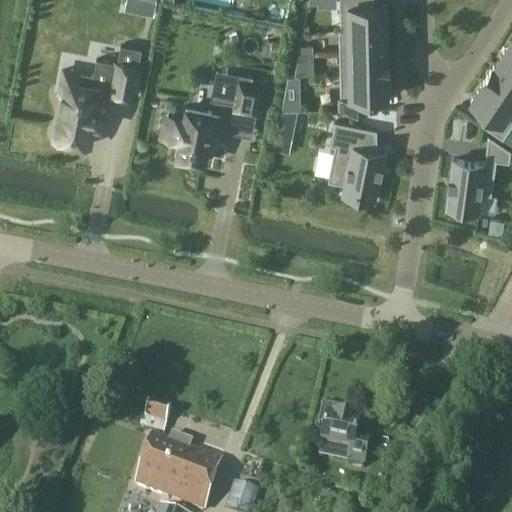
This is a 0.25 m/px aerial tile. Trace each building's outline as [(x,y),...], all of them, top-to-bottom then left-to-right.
[(152,0),(144,0),(142,12),(153,14),(156,1),(152,0)] [(204,35),(209,0),(173,0),(169,29),(204,35)] [(290,16),(300,0),(274,0),(272,5),(290,16)] [(373,0),(339,0),(340,30),(386,29),(385,5),(374,5),(373,0)] [(340,30),(338,30),(339,54),(387,52),(386,29),(340,30)] [(63,91),(54,138),(89,145),(93,125),(100,127),(101,123),(99,123),(101,111),(103,112),(104,109),(100,108),(103,90),(111,92),(112,91),(110,91),(114,70),(136,74),(137,70),(139,70),(139,68),(138,67),(141,49),(120,45),(117,63),(96,59),(93,76),(77,73),(73,93),(63,91)] [(312,45),(300,45),(300,54),(310,53),(312,53),(312,45)] [(511,47),(508,45),(495,64),(511,74),(511,47)] [(387,52),(339,54),(339,76),(387,74),(387,73),(388,73),(387,54),(387,52)] [(300,54),(298,54),(299,62),(310,62),(310,53),(300,54)] [(143,89),(165,91),(167,63),(144,62),(143,89)] [(484,81),(483,82),(511,102),(511,74),(495,64),(494,66),(493,65),(483,81),(484,81)] [(387,74),(339,76),(340,110),(365,109),(364,97),(388,97),(387,74)] [(287,79),(281,111),(296,111),(299,111),(299,78),(287,79)] [(168,114),(164,136),(180,139),(176,157),(204,163),(210,129),(219,131),(221,119),(231,121),(233,110),(257,115),(263,84),(238,79),(233,103),(214,100),(211,112),(186,107),(184,117),(168,114)] [(511,102),(483,82),(468,106),(486,118),(482,125),(503,139),(507,132),(511,124),(511,102)] [(281,111),(274,148),(281,150),(281,149),(274,148),(278,130),(291,133),(296,111),(281,111)] [(330,144),(323,176),(329,177),(328,182),(343,185),(341,196),(373,203),(383,153),(377,152),(376,130),(335,122),(330,144)] [(448,189),(446,208),(479,212),(481,194),(491,195),(496,161),(509,163),(511,150),(488,135),(484,164),(453,160),(450,178),(450,179),(448,179),(448,180),(450,180),(449,188),(447,188),(448,189)] [(165,436),(171,408),(151,404),(144,431),(165,436)] [(363,465),(368,441),(355,439),(359,421),(327,415),(321,444),(350,451),(348,462),(363,465)] [(193,442),(171,435),(168,441),(152,435),(135,484),(204,510),(221,460),(190,449),(193,442)]
